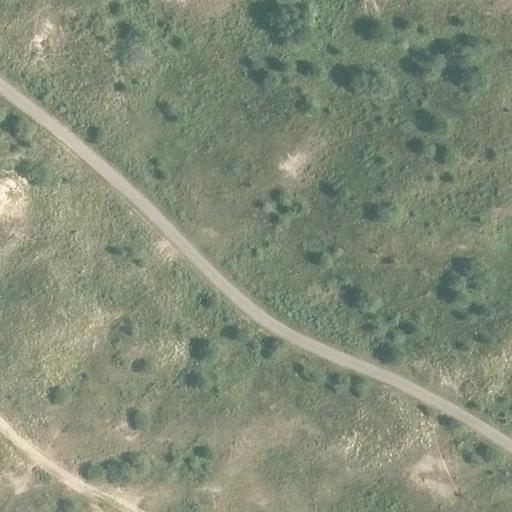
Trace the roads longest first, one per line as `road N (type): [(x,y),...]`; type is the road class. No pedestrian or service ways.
road 1 (track): [(511,447),(405,384),(251,310),(144,206),(0,85)]
road 2 (unknown): [(133,511),(76,483),(0,424)]
